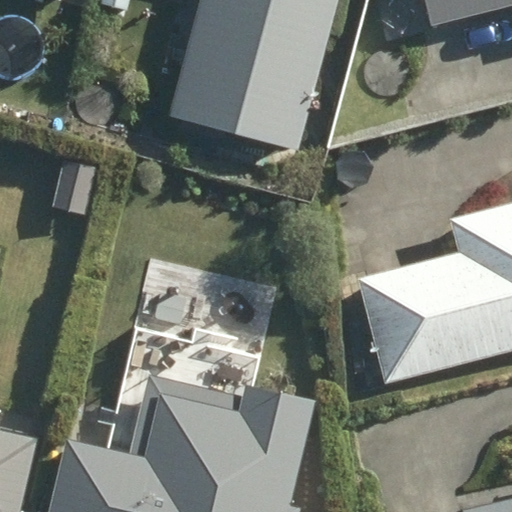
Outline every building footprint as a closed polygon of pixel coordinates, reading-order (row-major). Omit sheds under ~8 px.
[(209,0),(179,114),(308,148),(347,0),(209,0)] [(511,0),(437,0),(443,23),(511,5),(511,0)] [(105,164),(72,156),(60,204),(93,213),(105,164)] [(365,276),(392,382),(511,351),(511,201),(459,215),(468,250),(365,276)] [(0,511),(31,511),(51,434),(0,421),(0,313),(17,245),(0,240),(0,511)] [(303,500),(329,397),(259,380),(256,394),(161,373),(142,450),(79,436),(59,511),(310,511),(313,503),(303,500)] [(511,511),(511,496),(472,505),(473,511),(511,511)]
